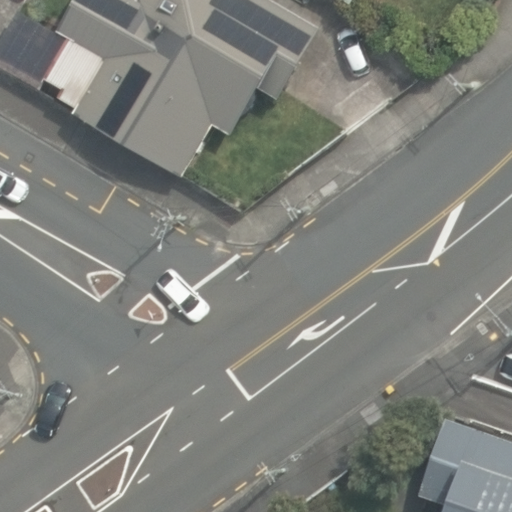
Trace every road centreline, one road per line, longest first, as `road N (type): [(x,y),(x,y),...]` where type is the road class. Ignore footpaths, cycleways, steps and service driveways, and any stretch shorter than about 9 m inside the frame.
road 1 (residential): [(0,220),(276,378)]
road 2 (tertiary): [(276,378),(511,181)]
road 3 (tertiary): [(178,449),(276,378)]
